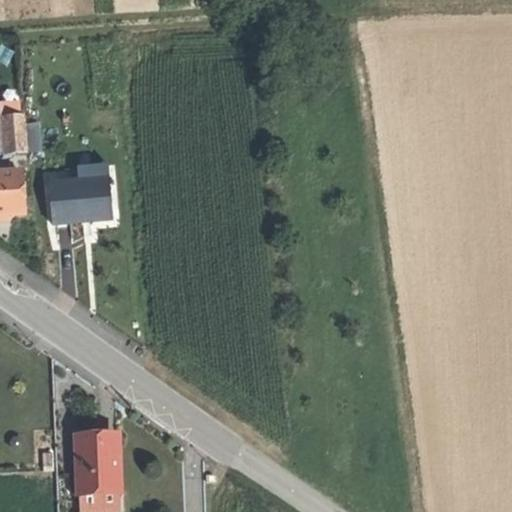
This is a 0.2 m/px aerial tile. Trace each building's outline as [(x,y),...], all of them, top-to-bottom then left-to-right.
[(23,112),(6,113),(8,150),(25,149),(23,112)] [(21,170),(0,170),(0,210),(6,210),(22,210),(21,170)] [(109,178),(47,181),(49,222),(72,221),(72,219),(80,218),(90,218),(90,220),(110,219),(109,178)] [(93,434),(73,436),(74,453),(76,453),(77,470),(75,470),(76,491),(78,491),(116,488),(113,433),(93,434)] [(16,437),(12,439),(10,443),(12,449),(16,450),(21,449),(24,444),(23,441),(19,437),(16,437)] [(117,507),(116,488),(78,491),(79,509),(117,507)]
